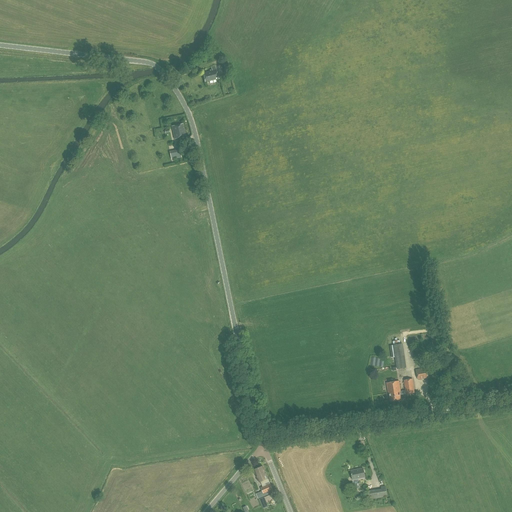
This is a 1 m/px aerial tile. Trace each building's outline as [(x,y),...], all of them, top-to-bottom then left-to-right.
[(227,64),(221,65),(224,75),(229,74),(227,64)] [(203,73),(205,82),(218,79),(216,70),(212,71),(212,70),(210,70),(210,71),(203,73)] [(172,126),(175,139),(186,136),(183,124),(172,126)] [(181,157),(179,149),(170,151),(171,159),(181,157)] [(394,345),(397,369),(407,367),(403,343),(394,345)] [(416,370),(418,380),(429,378),(427,367),(416,370)] [(398,381),(387,382),(388,393),(390,393),(391,401),(401,399),(400,393),(406,392),(406,394),(415,393),(413,378),(404,380),(405,390),(400,391),(398,381)] [(263,466),(259,468),(266,483),(269,482),(268,478),(263,466)] [(266,483),(259,468),(254,470),(259,482),(261,482),(262,485),(266,483)] [(365,477),(364,468),(351,470),(353,479),(365,477)] [(269,491),(266,485),(261,487),(263,491),(263,493),(268,491),(269,491)] [(382,490),(378,491),(379,497),(387,496),(386,486),(381,487),(382,490)]
